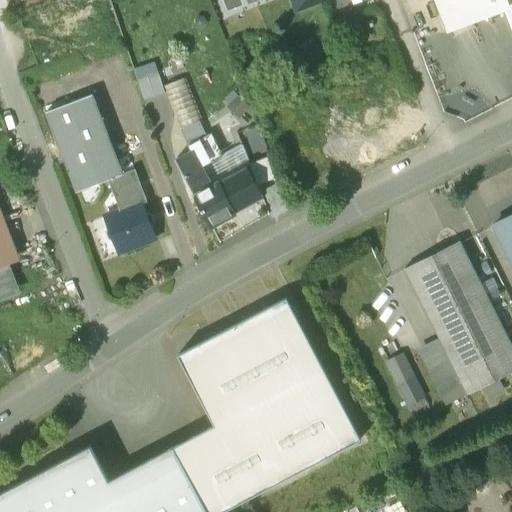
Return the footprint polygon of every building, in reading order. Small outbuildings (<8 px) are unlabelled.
[(323,0),(290,0),(296,14),(325,3),(323,0)] [(511,0),(437,0),(449,29),(505,7),(511,26),(511,0)] [(137,79),(144,100),(165,93),(163,86),(158,72),(137,79)] [(203,123),(185,78),(163,86),(165,93),(173,111),(181,131),(187,145),(205,135),(200,124),(203,123)] [(150,119),(173,111),(165,93),(144,100),(150,119)] [(122,174),(92,95),(46,113),(76,192),(108,180),(122,174)] [(220,184),(219,184),(218,181),(210,186),(201,167),(217,159),(216,158),(205,135),(187,145),(191,152),(175,160),(210,227),(236,213),(234,211),(220,184)] [(241,145),(216,158),(217,159),(201,167),(210,186),(218,181),(219,184),(233,176),(232,174),(249,164),(241,145)] [(270,156),(249,165),(257,185),(278,177),(270,156)] [(122,174),(108,180),(119,211),(105,216),(109,227),(107,228),(105,233),(108,240),(112,242),(115,241),(119,253),(154,239),(141,204),(147,202),(134,170),(122,174)] [(233,176),(220,184),(234,211),(260,197),(246,170),(233,176)] [(511,215),(494,224),(511,260),(511,215)] [(511,371),(511,347),(459,241),(405,268),(468,394),(511,371)] [(0,254),(0,294),(13,289),(0,254)] [(286,299),(177,356),(214,427),(171,449),(204,511),(223,511),(360,441),(286,299)] [(402,352),(386,360),(406,403),(422,395),(402,352)] [(89,447),(0,494),(0,511),(204,511),(171,449),(108,482),(89,447)]
